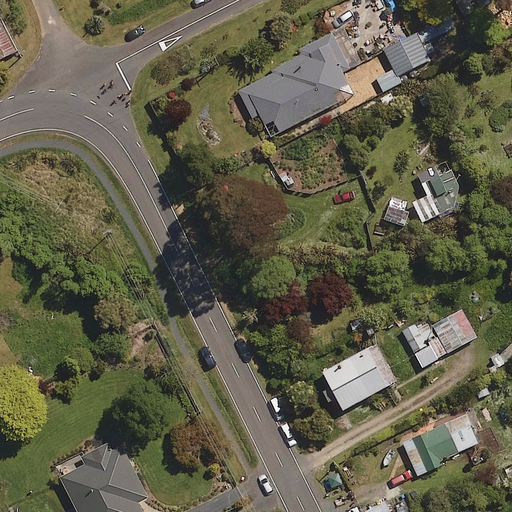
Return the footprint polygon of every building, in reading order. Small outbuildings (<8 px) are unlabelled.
[(482,0),(457,0),(468,18),(487,7),(482,0)] [(0,60),(18,51),(0,16),(0,60)] [(399,75),(430,60),(422,43),(454,28),(449,17),(383,49),(392,69),(376,77),(383,91),(402,82),(399,75)] [(351,68),(332,31),(298,49),(301,54),(271,70),(273,73),(239,90),(253,116),(259,113),(271,137),(355,95),(344,72),(351,68)] [(469,205),(457,173),(425,186),(430,198),(415,204),(423,223),(469,205)] [(479,336),(464,307),(431,325),(427,316),(404,328),(424,366),(479,336)] [(377,343),(323,371),(343,410),(397,382),(377,343)] [(481,442),(467,413),(405,442),(420,475),(445,463),(443,459),(481,442)] [(60,478),(78,511),(142,511),(138,503),(149,497),(122,445),(113,450),(110,443),(82,457),(86,464),(60,478)] [(393,511),(388,501),(366,511),(393,511)]
